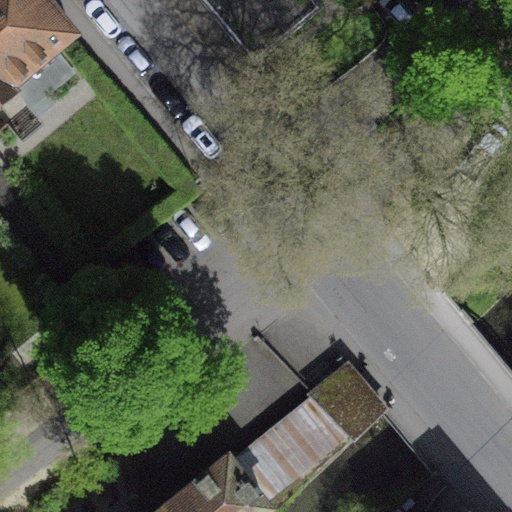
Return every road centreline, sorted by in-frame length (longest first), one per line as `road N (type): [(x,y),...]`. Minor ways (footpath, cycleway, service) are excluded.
road 1 (residential): [(310,227),(0,478)]
road 2 (residential): [(310,227),(511,471)]
road 3 (residential): [(268,175),(485,0)]
road 4 (residential): [(122,0),(268,175)]
